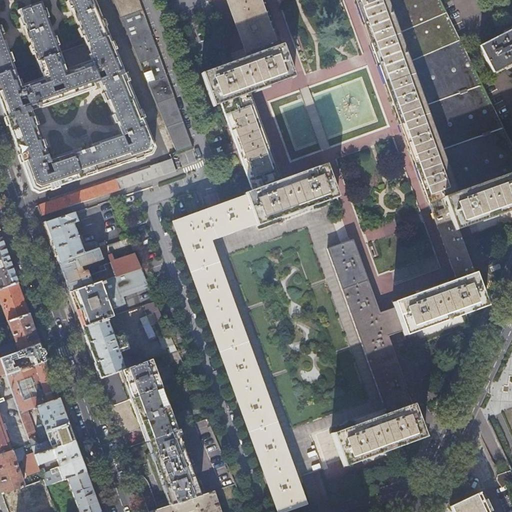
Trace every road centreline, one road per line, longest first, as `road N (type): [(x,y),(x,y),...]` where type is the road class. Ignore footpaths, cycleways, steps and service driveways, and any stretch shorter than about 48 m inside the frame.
road 1 (tertiary): [(124,511),(0,162)]
road 2 (secondary): [(419,511),(511,310)]
